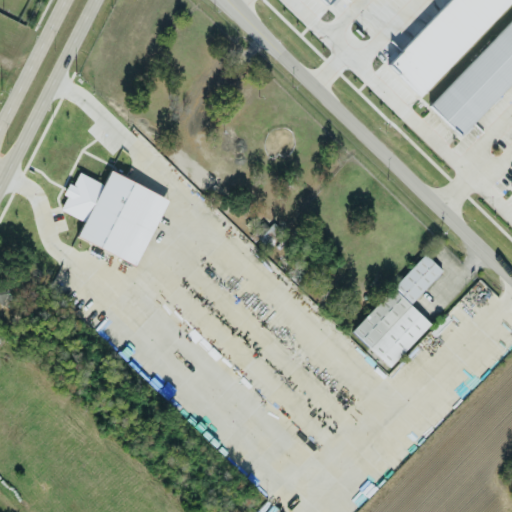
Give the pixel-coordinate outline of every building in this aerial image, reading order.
[(507,0),(417,92),(386,62),(446,0),(507,0)] [(511,77),(458,133),(427,103),(511,15),(511,77)] [(60,208),(83,219),(76,236),(137,263),(166,196),(108,170),(103,182),(78,171),(72,183),(68,181),(63,193),(66,194),(60,208)] [(429,322),(409,303),(441,268),(423,252),(351,329),(389,365),(429,322)] [(0,298),(3,300),(9,285),(0,281),(0,298)]
